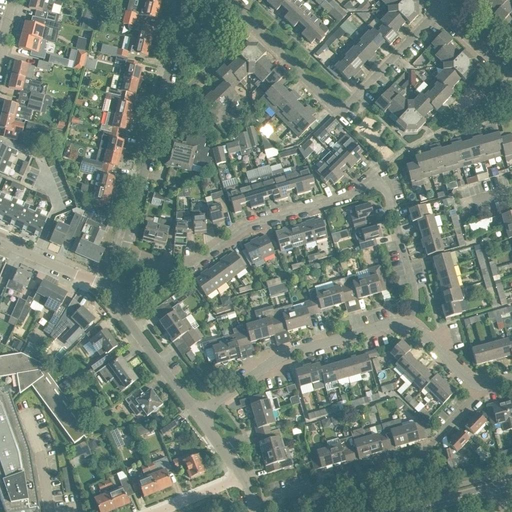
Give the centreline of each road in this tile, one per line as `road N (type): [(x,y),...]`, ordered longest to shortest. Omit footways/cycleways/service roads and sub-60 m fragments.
road 1 (residential): [(412,327),(417,292),(385,191),(374,185),(237,234),(184,267),(123,255)]
road 2 (residential): [(449,15),(350,115),(256,14)]
road 3 (residential): [(255,505),(408,460),(481,390)]
road 4 (residential): [(201,414),(284,363),(359,332),(389,323),(412,327)]
road 5 (residential): [(123,255),(165,76)]
road 6 (residential): [(201,414),(113,290)]
